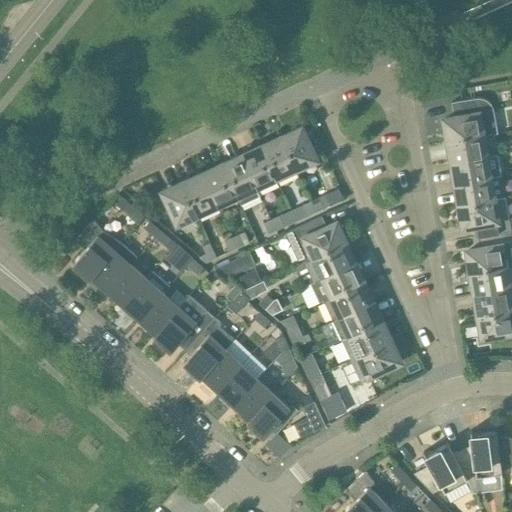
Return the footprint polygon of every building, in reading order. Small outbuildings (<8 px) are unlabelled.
[(444,119),(448,141),(482,135),(498,133),(493,108),(490,103),(487,100),(484,98),(479,97),(452,102),(455,117),(444,119)] [(301,128),(281,137),(295,168),(315,159),(314,156),(316,152),(312,144),(308,143),(301,128)] [(448,141),(452,162),(486,156),(482,135),(448,141)] [(295,168),(281,137),(261,146),(276,177),(295,168)] [(261,146),(242,155),(256,186),(276,177),(261,146)] [(486,156),(452,162),(455,183),(489,178),(500,176),(497,154),(486,156)] [(256,186),(242,155),(222,164),(236,195),(238,195),(242,204),(259,196),(255,187),(256,186)] [(217,204),(236,195),(222,164),(202,173),(217,204)] [(183,182),(197,214),(217,204),(202,173),(183,182)] [(489,178),(455,183),(459,205),(493,199),(489,178)] [(197,214),(183,182),(163,192),(170,207),(168,211),(171,218),(176,220),(177,223),(197,214)] [(324,195),(311,202),(316,213),(329,207),(344,200),(339,188),(324,195)] [(479,236),(511,231),(511,229),(511,218),(511,220),(511,221),(510,222),(510,221),(507,219),(503,197),(493,199),(459,205),(463,227),(473,225),(475,237),(479,236)] [(316,213),(311,202),(302,205),(307,217),(316,213)] [(144,216),(130,204),(124,210),(139,222),(144,216)] [(290,230),(285,232),(300,264),(306,261),(345,243),(336,223),(327,227),(322,215),(313,219),(290,230)] [(279,216),(271,219),(276,230),(291,224),(288,217),(281,220),(279,216)] [(75,240),(85,249),(72,263),(89,279),(91,277),(90,276),(114,249),(120,242),(103,231),(93,219),(75,240)] [(268,234),(276,230),(271,219),(263,223),(268,234)] [(154,236),(160,229),(151,221),(144,228),(154,236)] [(160,229),(154,236),(166,246),(172,239),(160,229)] [(240,234),(232,237),(237,249),(245,245),(250,243),(244,231),(240,234)] [(511,243),(511,234),(511,231),(479,236),(481,248),(467,251),(471,272),(505,267),(511,265),(511,254),(510,244),(511,243)] [(230,253),(237,249),(232,237),(224,241),(230,253)] [(120,242),(114,249),(90,276),(91,277),(107,291),(130,264),(137,256),(120,242)] [(206,255),(199,258),(206,263),(217,258),(210,242),(202,246),(206,255)] [(310,283),(323,277),(354,262),(345,243),(306,261),(300,264),(294,267),(303,286),(310,283)] [(177,256),(187,264),(193,257),(183,249),(177,256)] [(255,264),(250,252),(216,267),(227,278),(255,264)] [(193,257),(187,264),(198,274),(204,267),(193,257)] [(354,262),(323,277),(310,283),(319,303),(324,300),(332,297),(332,296),(363,282),(354,262)] [(130,264),(107,291),(123,305),(146,278),(130,264)] [(505,267),(471,272),(475,294),(508,288),(505,267)] [(153,270),(146,278),(123,305),(139,319),(162,292),(163,293),(170,285),(153,270)] [(333,320),(341,316),(372,302),(363,282),(332,296),(332,297),(324,300),(333,320)] [(511,308),(508,288),(475,294),(478,315),(511,309),(511,308)] [(250,300),(241,291),(228,306),(236,314),(250,300)] [(139,319),(155,333),(155,334),(179,307),(163,293),(162,292),(139,319)] [(265,309),(273,301),(267,295),(259,304),(265,309)] [(186,351),(216,318),(190,296),(180,308),(179,307),(155,334),(155,333),(153,335),(170,350),(177,343),(186,351)] [(273,301),(265,309),(271,315),(281,310),(276,299),(273,301)] [(341,316),(333,320),(342,340),(350,336),(381,321),(372,302),(341,316)] [(271,320),(259,309),(252,317),(265,328),(271,320)] [(511,309),(478,315),(482,337),(499,334),(502,337),(510,335),(511,332),(511,309)] [(201,375),(225,349),(234,339),(218,324),(220,322),(216,318),(186,351),(189,355),(183,362),(200,378),(201,376),(201,375)] [(390,341),(381,321),(350,336),(342,340),(351,359),(390,341)] [(291,339),(302,334),(298,325),(287,330),(291,339)] [(306,343),(302,334),(291,339),(295,348),(306,343)] [(281,352),(289,349),(283,336),(275,340),(281,352)] [(400,361),(390,341),(351,359),(360,379),(371,374),(376,376),(383,372),(384,368),(400,361)] [(216,390),(241,364),(225,349),(201,375),(201,376),(216,390)] [(293,358),(283,368),(290,375),(297,367),(293,358)] [(257,378),(241,364),(216,390),(221,394),(219,397),(229,408),(232,405),(257,378)] [(320,372),(317,366),(306,371),(308,377),(320,372)] [(331,395),(320,373),(309,378),(319,401),(331,395)] [(273,393),(257,378),(232,405),(248,419),(273,393)] [(248,419),(246,421),(263,436),(274,425),(278,429),(297,410),(292,405),(289,408),(273,393),(248,419)] [(325,425),(313,401),(302,406),(313,430),(325,425)] [(472,445),(453,453),(465,476),(476,472),(476,475),(501,472),(501,469),(497,436),(496,431),(471,435),(472,445)] [(511,437),(497,436),(501,469),(511,473),(511,437)] [(465,476),(453,453),(448,443),(425,455),(431,465),(414,474),(431,491),(442,485),(445,491),(467,479),(465,476)] [(403,483),(409,478),(396,464),(390,470),(403,483)] [(365,471),(361,475),(345,490),(355,500),(342,511),(373,511),(384,502),(368,486),(374,481),(365,471)] [(409,478),(403,483),(413,494),(419,488),(409,478)] [(430,511),(435,511),(439,508),(431,499),(424,506),(430,511)] [(393,511),(384,502),(373,511),(393,511)]
